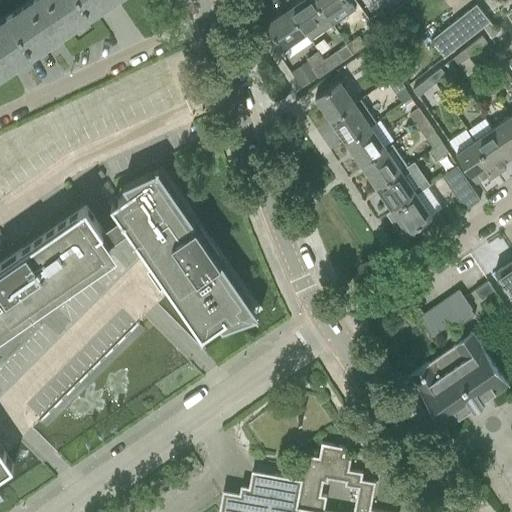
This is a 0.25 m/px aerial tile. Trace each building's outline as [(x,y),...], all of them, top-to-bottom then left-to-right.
[(83,0),(28,0),(8,14),(32,50),(91,10),(83,0)] [(83,0),(91,10),(105,0),(83,0)] [(288,7),(287,8),(303,31),(309,40),(332,24),(326,16),(315,0),(301,0),(289,9),(288,7)] [(315,0),(326,16),(348,1),(348,2),(349,1),(348,0),(315,0)] [(393,0),(377,0),(376,1),(382,11),(395,2),(393,0)] [(476,4),(431,39),(444,56),(489,20),(476,4)] [(303,31),(287,8),(288,9),(266,24),(265,23),(264,24),(281,48),(282,47),(281,46),(303,31)] [(8,14),(0,19),(0,71),(32,50),(8,14)] [(482,26),(490,38),(497,33),(489,22),(482,26)] [(358,35),(346,43),(353,53),(365,45),(358,35)] [(481,35),(464,49),(469,56),(487,41),(481,35)] [(464,49),(453,57),(458,64),(469,56),(464,49)] [(335,51),(324,59),(329,68),(341,60),(335,51)] [(329,68),(324,59),(312,67),(318,75),(329,68)] [(379,68),(387,81),(396,75),(387,62),(379,68)] [(440,67),(430,75),(435,82),(445,75),(440,67)] [(396,75),(387,81),(395,92),(404,87),(396,75)] [(430,75),(413,89),(418,95),(435,82),(430,75)] [(331,117),(332,118),(354,103),(338,79),(339,78),(338,77),(314,94),(314,95),(315,94),(330,116),(329,117),(330,118),(331,117)] [(354,103),(332,118),(346,139),(345,140),(347,140),(347,141),(369,126),(375,121),(360,99),(354,103)] [(409,112),(418,125),(426,119),(418,107),(409,112)] [(511,119),(509,115),(491,128),(511,156),(511,155),(511,119)] [(426,119),(418,125),(426,137),(434,131),(426,119)] [(361,163),(362,163),(384,148),(369,126),(347,141),(362,162),(361,162),(361,163)] [(491,128),(474,140),(497,173),(505,168),(501,163),(511,156),(491,128)] [(497,173),(474,140),(455,152),(475,181),(485,174),(488,179),(497,173)] [(434,159),(447,151),(441,142),(428,151),(434,159)] [(384,148),(362,163),(377,184),(376,185),(377,186),(378,185),(378,186),(407,166),(391,143),(384,148)] [(393,208),(415,193),(428,184),(413,162),(407,166),(378,186),(393,208)] [(457,165),(448,170),(442,175),(465,209),(480,199),(457,165)] [(117,214),(166,285),(201,335),(219,323),(221,327),(258,314),(250,302),(159,170),(157,167),(122,183),(128,191),(117,199),(124,209),(117,214)] [(97,180),(98,180),(104,176),(104,175),(100,170),(94,174),(93,174),(97,180)] [(98,186),(106,197),(115,191),(107,180),(98,186)] [(402,237),(417,226),(424,237),(445,223),(437,211),(431,215),(415,193),(393,208),(392,208),(392,209),(389,211),(396,221),(393,224),(402,237)] [(0,261),(0,325),(28,306),(47,293),(99,257),(94,251),(93,250),(104,243),(97,232),(103,228),(101,226),(85,203),(79,207),(0,261)] [(495,270),(494,270),(505,287),(510,295),(511,297),(511,259),(495,271),(495,270)] [(473,289),(480,299),(494,290),(487,280),(473,289)] [(459,291),(421,317),(433,334),(450,321),(451,321),(455,327),(474,314),(470,308),(471,308),(459,291)] [(419,389),(445,427),(473,408),(474,410),(484,403),(483,401),(509,383),(483,345),(482,346),(472,331),(455,343),(455,344),(428,363),(427,361),(410,374),(420,388),(419,389)] [(386,511),(369,509),(374,481),(360,478),(362,471),(348,469),(350,455),(343,453),(345,446),(321,442),(318,456),(304,453),(301,467),(287,465),(286,475),(276,473),(218,511),(386,511)] [(0,491),(3,490),(0,484),(0,474),(13,465),(0,447),(0,491)]
